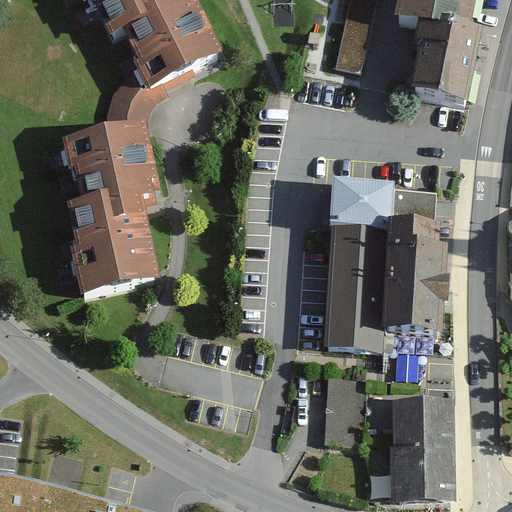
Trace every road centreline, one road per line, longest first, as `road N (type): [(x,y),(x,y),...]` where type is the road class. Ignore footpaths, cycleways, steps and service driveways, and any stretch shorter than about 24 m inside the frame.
road 1 (secondary): [(511,58),(481,215),(492,511)]
road 2 (tertiary): [(288,511),(177,456),(0,332)]
road 3 (unknown): [(39,496),(131,501),(177,456)]
